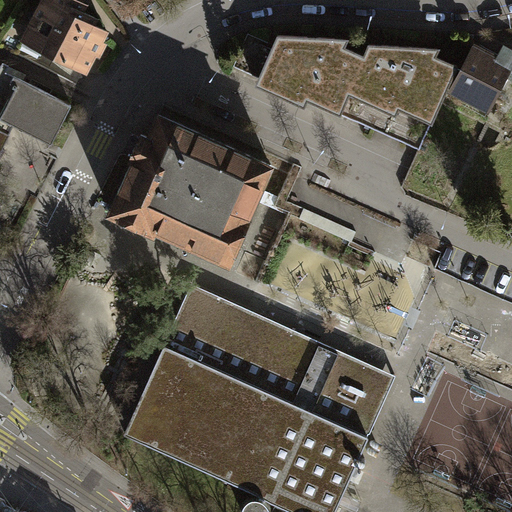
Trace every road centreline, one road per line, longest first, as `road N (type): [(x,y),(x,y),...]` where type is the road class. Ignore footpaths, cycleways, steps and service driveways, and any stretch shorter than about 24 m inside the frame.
road 1 (residential): [(153,53),(170,73),(385,172),(373,198),(511,255)]
road 2 (residential): [(0,329),(123,92),(153,53)]
road 3 (unclassified): [(130,511),(0,432)]
